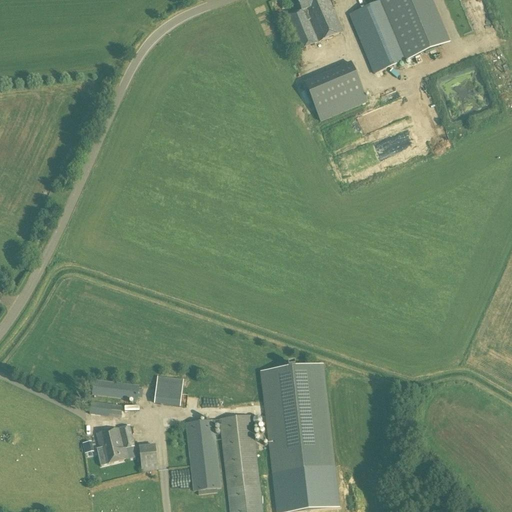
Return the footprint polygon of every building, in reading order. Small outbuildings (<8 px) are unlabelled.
[(296,0),(302,12),(315,45),(343,33),(330,1),(331,1),(331,0),(296,0)] [(373,76),(413,59),(442,47),(421,0),(377,0),(378,3),(348,16),(373,76)] [(299,52),(315,45),(302,12),(285,19),(299,52)] [(440,80),(451,115),(485,104),(475,70),(440,80)] [(303,91),(315,122),(362,103),(350,72),(303,91)] [(324,366),(259,373),(271,475),(336,467),(324,366)] [(181,408),(184,380),(157,377),(154,404),(181,408)] [(139,387),(94,381),(93,385),(89,384),(88,393),(92,393),(91,396),(138,402),(138,398),(142,399),(143,391),(139,391),(139,387)] [(123,407),(91,403),(90,405),(86,405),(85,412),(89,413),(89,415),(121,419),(123,407)] [(263,511),(260,486),(252,417),(220,421),(221,421),(214,422),(214,421),(186,425),(194,493),(198,492),(198,496),(217,494),(217,490),(221,489),(214,427),(221,426),(228,489),(227,490),(229,511),(263,511)] [(101,468),(136,459),(133,448),(135,447),(130,427),(97,435),(101,450),(97,451),(101,468)] [(83,450),(91,449),(91,440),(82,441),(83,450)] [(142,473),(158,471),(156,446),(139,447),(142,473)]
